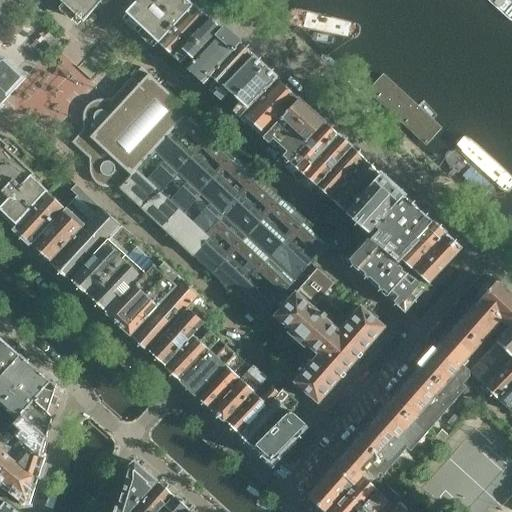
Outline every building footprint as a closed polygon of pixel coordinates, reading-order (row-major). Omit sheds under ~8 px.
[(17,7),(23,0),(0,0),(0,25),(5,20),(17,7)] [(103,0),(58,0),(83,23),(103,0)] [(155,48),(158,44),(194,7),(186,0),(138,0),(122,18),(155,48)] [(511,26),(483,0),(459,0),(503,39),(505,38),(506,38),(508,37),(510,36),(511,34),(511,33),(511,32),(511,26)] [(511,0),(484,0),(511,25),(511,0)] [(192,62),(222,30),(209,20),(194,7),(158,44),(180,63),(186,56),(192,62)] [(295,16),(292,33),(359,44),(360,43),(362,42),(363,42),(364,40),(365,39),(365,38),(366,36),(366,35),(366,33),(365,32),(365,30),(364,29),(363,28),(295,16)] [(209,77),(240,45),(222,30),(192,62),(186,69),(204,85),(210,78),(209,77)] [(214,95),(251,57),(240,45),(209,77),(210,78),(215,82),(210,87),(212,88),(209,91),(214,95)] [(233,100),(264,68),(251,57),(214,95),(221,102),(227,94),(233,100)] [(0,106),(25,80),(26,79),(26,78),(5,59),(0,58),(0,106)] [(137,171),(191,114),(141,68),(111,99),(100,100),(98,100),(96,101),(94,101),(91,103),(88,105),(87,106),(86,108),(85,110),(83,112),(83,115),(83,117),(83,119),(83,130),(71,143),(89,159),(89,171),(90,174),(90,176),(91,177),(92,179),(93,181),(95,183),(97,184),(99,186),(101,187),(103,187),(106,187),(108,188),(119,187),(120,188),(137,170),(137,171)] [(239,118),(277,80),(264,68),(233,100),(239,105),(233,112),(239,118)] [(384,75),(367,95),(426,150),(444,131),(384,75)] [(263,139),(298,100),(277,80),(239,118),(263,139)] [(289,162),(324,123),(298,100),(263,139),(289,162)] [(329,242),(255,173),(191,114),(137,171),(137,170),(120,188),(261,319),(329,242)] [(297,180),(312,164),(337,136),(324,123),(289,162),(284,167),(297,180)] [(325,176),(350,148),(337,136),(312,164),(325,176)] [(46,191),(32,177),(34,175),(7,149),(9,147),(1,139),(0,140),(0,215),(1,216),(0,216),(0,219),(8,227),(10,225),(14,229),(47,193),(46,192),(46,191)] [(511,179),(464,141),(454,154),(510,200),(511,197),(511,179)] [(329,198),(364,160),(350,148),(325,176),(315,186),(316,187),(329,198)] [(343,211),(378,173),(364,160),(329,198),(343,211)] [(315,186),(325,176),(312,164),(297,180),(311,192),(316,187),(315,186)] [(371,235),(405,198),(381,176),(347,214),(371,235)] [(84,192),(64,212),(58,219),(75,236),(82,229),(102,208),(84,192)] [(58,219),(64,212),(66,210),(47,193),(14,229),(32,246),(58,219)] [(398,259),(431,223),(419,212),(419,211),(405,198),(371,235),(398,259)] [(72,281),(122,227),(102,208),(82,229),(75,236),(51,263),(50,263),(71,281),(72,281)] [(75,236),(82,229),(64,212),(58,219),(32,246),(51,263),(75,236)] [(413,271),(445,236),(446,235),(432,223),(431,223),(398,259),(413,271)] [(108,314),(160,259),(122,227),(72,281),(108,314)] [(425,289),(460,250),(445,236),(413,271),(398,259),(371,235),(367,239),(407,274),(425,289)] [(407,274),(367,239),(366,239),(347,261),(387,297),(407,274)] [(132,336),(182,280),(160,259),(108,314),(107,314),(132,336)] [(318,404),(384,328),(361,307),(349,321),(344,317),(334,308),(322,298),(334,284),(317,269),(295,294),(275,317),(291,331),(289,334),(304,347),(305,345),(310,349),(304,355),(307,358),(302,364),(307,369),(294,383),(318,404)] [(405,313),(425,289),(407,274),(387,297),(405,313)] [(148,351),(199,297),(198,296),(182,280),(132,336),(148,351)] [(511,297),(496,282),(479,302),(501,321),(509,328),(511,325),(511,297)] [(165,366),(194,335),(203,325),(215,312),(199,297),(148,351),(165,366)] [(480,345),(501,321),(479,302),(458,326),(480,345)] [(511,354),(511,325),(509,328),(498,341),(511,354)] [(458,370),(462,366),(480,345),(458,326),(436,351),(458,370)] [(181,381),(209,352),(220,340),(210,331),(201,341),(194,335),(165,366),(181,381)] [(0,376),(19,356),(0,338),(0,376)] [(511,354),(498,341),(469,371),(485,387),(485,388),(499,400),(511,386),(511,354)] [(196,395),(235,354),(226,345),(215,357),(209,352),(181,381),(196,395)] [(459,382),(469,371),(462,366),(458,370),(436,351),(421,368),(440,385),(442,383),(455,395),(463,385),(459,382)] [(212,410),(240,381),(233,374),(244,362),(235,354),(196,395),(212,410)] [(0,407),(34,370),(19,356),(0,376),(0,407)] [(252,394),(253,393),(245,386),(249,382),(256,389),(267,378),(254,366),(252,368),(240,381),(212,410),(226,422),(252,394)] [(455,395),(442,383),(440,385),(421,368),(406,385),(438,414),(455,395)] [(34,401),(50,384),(34,370),(0,407),(0,410),(13,423),(21,414),(34,401)] [(52,418),(58,398),(60,393),(50,384),(34,401),(52,418)] [(240,435),(281,390),(275,385),(259,401),(252,394),(226,422),(235,431),(240,435)] [(438,414),(406,385),(391,402),(409,419),(412,416),(426,428),(438,414)] [(511,386),(499,400),(511,412),(511,386)] [(254,447),(289,413),(280,405),(288,396),(282,390),(281,390),(240,435),(253,447),(254,447)] [(46,437),(52,418),(34,401),(21,414),(46,437)] [(426,428),(412,416),(409,419),(391,402),(376,419),(404,445),(407,449),(426,428)] [(282,451),(307,427),(290,412),(289,413),(254,447),(254,448),(271,463),(282,452),(282,451)] [(46,437),(21,414),(13,423),(8,428),(40,458),(46,437)] [(454,427),(460,421),(455,416),(449,422),(454,427)] [(404,445),(376,419),(358,439),(387,465),(404,445)] [(8,428),(1,436),(0,436),(0,444),(34,476),(40,458),(8,428)] [(441,442),(447,435),(442,430),(436,437),(441,442)] [(436,449),(441,442),(436,437),(430,444),(436,449)] [(387,465),(358,439),(334,467),(354,485),(365,474),(373,466),(380,472),(387,465)] [(34,476),(0,444),(0,481),(25,502),(26,502),(34,476)] [(121,511),(132,511),(158,484),(135,463),(131,467),(125,486),(121,485),(113,507),(118,509),(121,511)] [(412,476),(418,469),(412,463),(406,470),(412,476)] [(323,511),(329,511),(354,485),(334,467),(307,497),(323,511)] [(406,482),(412,476),(406,470),(400,477),(406,482)] [(356,511),(376,490),(380,487),(365,474),(354,485),(329,511),(356,511)] [(160,511),(173,497),(159,484),(158,484),(132,511),(160,511)] [(383,511),(391,504),(376,490),(356,511),(383,511)] [(398,511),(399,511),(400,511),(412,511),(414,510),(398,496),(391,504),(383,511),(398,511)] [(188,511),(189,511),(188,511),(189,511),(173,497),(160,511),(188,511)] [(15,511),(16,511),(5,502),(0,508),(0,511),(15,511)]
